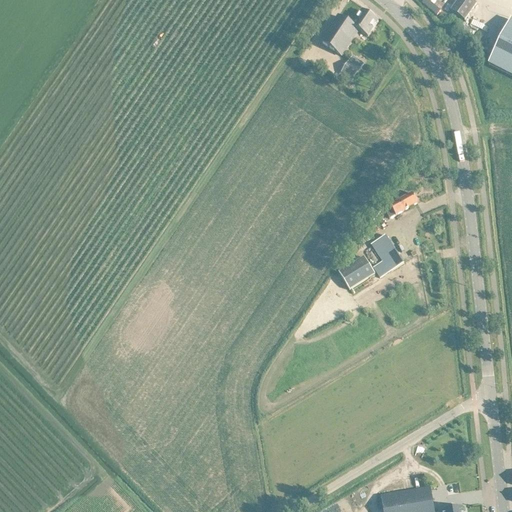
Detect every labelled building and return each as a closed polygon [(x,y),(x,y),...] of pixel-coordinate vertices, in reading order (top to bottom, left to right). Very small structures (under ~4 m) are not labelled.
[(465,21),(470,13),(477,4),(470,0),(458,0),(451,12),(465,21)] [(338,17),(332,26),(320,43),(341,57),(358,32),(368,38),(378,23),(362,11),(351,26),(338,17)] [(511,20),(489,66),(511,77),(511,20)] [(349,62),(337,79),(349,87),(361,71),(349,62)] [(404,199),(384,210),(390,220),(409,209),(418,204),(413,194),(404,199)] [(386,237),(372,246),(383,263),(374,268),(381,279),(404,264),(386,237)] [(364,259),(339,275),(349,292),(375,276),(364,259)] [(434,511),(431,489),(381,497),(383,511),(434,511)]
